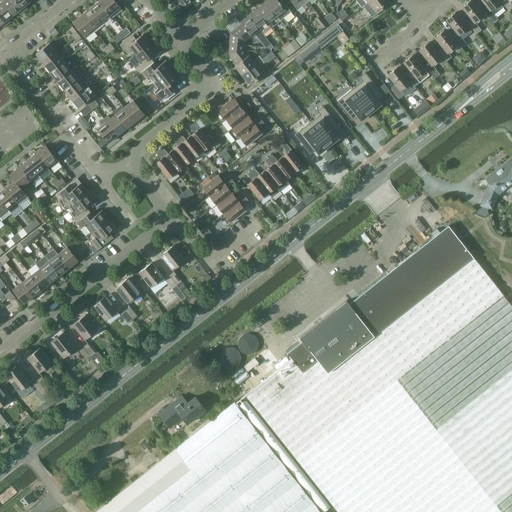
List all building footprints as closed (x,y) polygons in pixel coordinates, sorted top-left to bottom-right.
[(0,0),(1,1),(12,16),(17,12),(19,15),(23,11),(13,0),(0,0)] [(13,0),(23,11),(27,9),(25,6),(30,2),(28,0),(13,0)] [(122,10),(119,6),(114,0),(100,0),(100,1),(113,17),(122,10)] [(291,12),(281,0),(268,0),(265,2),(280,21),(285,27),(289,24),(284,18),(291,12)] [(289,0),(293,4),(297,10),(309,1),(307,0),(289,0)] [(364,11),(370,6),(371,6),(377,14),(389,4),(387,2),(389,0),(371,0),(361,7),(364,11)] [(475,23),(484,16),(471,0),(470,0),(462,7),(471,18),(466,21),(476,34),(481,30),(475,23)] [(503,8),(500,4),(497,0),(482,0),(483,1),(478,4),(477,3),(493,23),(498,19),(494,14),(503,8)] [(511,0),(499,0),(508,11),(511,8),(511,4),(510,2),(511,0)] [(0,1),(0,17),(6,25),(10,22),(8,19),(12,16),(1,1),(0,1)] [(113,17),(100,1),(91,8),(104,24),(113,17)] [(280,21),(265,2),(257,9),(272,28),(280,21)] [(104,24),(91,8),(82,14),(79,11),(79,12),(95,32),(104,24)] [(272,28),(257,9),(248,16),(265,36),(263,34),(272,28)] [(343,9),(336,14),(339,17),(345,12),(343,9)] [(78,18),(72,22),(85,39),(95,32),(79,12),(76,14),(78,18)] [(332,21),(336,18),(331,12),(327,15),(332,21)] [(345,12),(339,17),(342,21),(348,16),(345,12)] [(460,35),(468,28),(456,12),(447,19),(455,30),(450,34),(460,47),(465,42),(460,35)] [(332,21),(327,15),(324,18),(329,24),(332,21)] [(229,43),(245,46),(246,42),(256,33),(261,39),(265,36),(248,16),(240,23),(241,24),(230,33),(229,43)] [(315,20),(322,29),(327,25),(320,16),(315,20)] [(344,23),(349,30),(354,26),(348,19),(344,23)] [(336,26),(315,42),(316,43),(321,48),(336,36),(341,32),(336,26)] [(58,33),(54,27),(48,31),(53,37),(58,33)] [(501,32),(507,40),(511,35),(511,31),(508,27),(501,32)] [(448,53),(457,46),(444,30),(435,37),(443,48),(439,52),(446,61),(452,57),(448,53)] [(302,33),(295,39),(301,46),(308,40),(302,33)] [(149,43),(142,34),(134,41),(130,36),(120,44),(127,54),(132,50),(135,54),(149,43)] [(49,42),(35,53),(43,63),(57,52),(49,42)] [(419,50),(423,54),(424,56),(420,59),(419,58),(418,58),(434,78),(440,74),(433,65),(441,58),(429,42),(419,50)] [(152,64),(154,62),(150,57),(156,52),(155,51),(156,50),(156,48),(154,45),(152,45),(151,45),(149,43),(135,54),(133,56),(136,61),(132,64),(139,73),(141,72),(152,64)] [(228,54),(236,64),(236,65),(234,66),(241,75),(262,59),(259,55),(256,58),(253,60),(245,50),(245,46),(229,43),(228,54)] [(316,43),(300,55),(305,61),(321,48),(316,43)] [(295,51),(295,50),(290,44),(287,47),(292,53),(295,51)] [(472,57),(478,64),(491,53),(485,46),(472,57)] [(292,53),(287,47),(283,50),(288,56),(292,53)] [(263,48),(258,53),(262,58),(268,54),(263,48)] [(43,63),(44,64),(50,72),(64,61),(57,52),(43,63)] [(404,62),(409,69),(410,70),(406,74),(415,86),(429,75),(426,71),(413,55),(404,62)] [(262,59),(241,75),(248,84),(250,82),(252,85),(256,82),(265,75),(259,67),(265,62),(262,59)] [(154,62),(152,64),(141,72),(145,77),(148,81),(150,79),(154,83),(172,69),(165,60),(157,67),(154,62)] [(57,81),(71,70),(76,66),(75,66),(71,69),(64,61),(50,72),(57,81)] [(78,79),(81,77),(83,75),(76,66),(71,70),(57,81),(64,90),(78,79)] [(401,90),(410,83),(397,67),(388,74),(395,83),(390,87),(399,98),(405,94),(401,90)] [(459,74),(463,78),(470,72),(466,68),(459,74)] [(161,100),(175,89),(171,85),(179,78),(172,69),(154,83),(157,88),(153,91),(161,100)] [(362,81),(353,89),(371,112),(381,104),(378,100),(384,96),(365,72),(359,77),(362,81)] [(270,91),(280,83),(273,74),(263,82),(270,91)] [(71,99),(85,88),(88,86),(81,77),(78,79),(64,90),(71,99)] [(448,83),(442,87),(446,92),(452,87),(448,83)] [(382,89),(380,90),(384,96),(390,91),(384,84),(380,87),(382,89)] [(79,108),(93,97),(95,95),(88,86),(85,88),(71,99),(79,108)] [(353,89),(342,97),(348,104),(346,106),(343,108),(353,120),(358,116),(361,120),(371,112),(353,89)] [(434,93),(426,99),(431,105),(439,99),(434,93)] [(240,105),(238,103),(234,98),(218,110),(225,120),(248,102),(245,98),(241,101),(241,104),(240,105)] [(124,107),(135,121),(144,114),(133,100),(124,107)] [(250,106),(248,102),(225,120),(232,128),(249,116),(243,109),(244,108),(247,108),(250,106)] [(431,106),(427,102),(414,111),(418,116),(431,106)] [(320,114),(310,122),(329,145),(339,137),(336,134),(341,129),(341,128),(333,119),(332,117),(323,106),(317,111),(320,114)] [(114,114),(126,128),(135,121),(124,107),(114,114)] [(117,135),(126,128),(114,114),(110,118),(108,115),(103,119),(117,135)] [(249,116),(232,128),(228,132),(235,141),(239,137),(261,120),(258,116),(255,119),(255,122),(254,122),(249,116)] [(90,126),(83,117),(78,120),(85,130),(90,126)] [(104,139),(107,143),(117,135),(103,119),(99,122),(101,124),(96,128),(104,139)] [(264,123),(261,120),(239,137),(246,146),(263,134),(257,126),(258,125),(261,126),(264,123)] [(199,129),(194,122),(191,125),(193,129),(193,130),(195,132),(190,136),(203,152),(206,156),(215,149),(199,129)] [(300,130),(295,134),(301,142),(310,154),(316,150),(319,153),(329,145),(310,122),(300,130)] [(205,126),(201,129),(205,135),(208,133),(210,132),(205,126)] [(194,158),(203,152),(190,136),(184,141),(183,140),(183,137),(180,133),(176,136),(194,158)] [(173,150),(185,165),(194,158),(176,136),(173,139),(176,142),(179,143),(180,144),(173,150)] [(97,144),(100,149),(100,148),(107,143),(104,139),(97,144)] [(217,140),(212,144),(216,148),(221,145),(217,140)] [(282,156),(295,172),(304,165),(286,143),(282,146),(285,150),(288,150),(289,151),(282,156)] [(46,146),(36,153),(50,170),(59,162),(57,160),(46,146)] [(163,147),(159,150),(177,172),(185,165),(173,150),(166,155),(165,154),(165,151),(163,147)] [(177,172),(159,150),(155,153),(158,156),(161,157),(162,158),(155,163),(168,179),(177,172)] [(36,153),(27,160),(41,177),(50,170),(36,153)] [(268,157),(286,179),(290,184),(286,179),(295,172),(282,156),(275,162),(274,161),(275,158),(272,154),(268,157)] [(290,184),(286,179),(268,157),(265,160),(268,164),(270,164),(271,165),(264,170),(277,186),(281,191),(290,184)] [(27,160),(18,167),(32,184),(41,177),(27,160)] [(511,163),(509,160),(486,179),(489,183),(480,205),(491,210),(498,194),(511,182),(511,163)] [(9,175),(14,181),(22,191),(23,191),(32,184),(18,167),(9,175)] [(281,191),(277,186),(264,170),(258,176),(257,175),(257,172),(254,168),(251,171),(256,177),(272,198),(281,191)] [(256,177),(251,171),(247,174),(250,177),(253,178),(254,179),(247,184),(259,201),(268,193),(272,198),(256,177)] [(202,187),(209,196),(231,179),(228,175),(225,178),(225,181),(223,182),(218,175),(202,187)] [(209,177),(200,184),(202,187),(211,180),(209,177)] [(216,205),(232,193),(226,186),(227,185),(231,185),(234,182),(231,179),(209,196),(216,205)] [(5,188),(16,202),(19,206),(29,198),(23,191),(22,191),(14,181),(5,188)] [(68,184),(54,196),(61,205),(65,202),(69,207),(72,205),(88,192),(81,183),(72,189),(68,184)] [(193,184),(190,187),(195,193),(198,191),(193,184)] [(19,206),(16,202),(5,188),(0,192),(0,200),(10,213),(19,206)] [(93,209),(90,205),(95,201),(88,192),(72,205),(75,209),(70,212),(74,217),(72,218),(76,223),(93,209)] [(183,192),(178,196),(183,202),(188,199),(183,192)] [(237,200),(232,193),(216,205),(223,214),(245,196),(242,193),(239,196),(238,199),(237,200)] [(223,214),(230,223),(246,211),(240,203),(241,203),(245,203),(248,200),(245,196),(223,214)] [(0,218),(1,220),(10,213),(0,200),(0,218)] [(305,206),(301,201),(294,207),(297,212),(305,206)] [(93,209),(76,223),(80,228),(84,225),(91,234),(93,231),(107,220),(109,219),(102,210),(97,214),(93,209)] [(90,241),(93,244),(89,247),(94,253),(112,238),(108,234),(114,229),(107,220),(93,231),(97,236),(90,241)] [(511,511),(511,307),(447,226),(348,304),(373,336),(326,373),(301,341),(286,353),(291,360),(245,396),(256,409),(337,511),(511,511)] [(206,227),(200,232),(204,238),(210,233),(206,227)] [(58,253),(69,268),(78,260),(67,246),(58,253)] [(173,270),(185,261),(172,246),(161,255),(173,270)] [(78,251),(74,255),(81,263),(85,260),(78,251)] [(49,261),(60,275),(69,268),(58,253),(49,261)] [(39,268),(51,282),(60,275),(49,261),(39,268)] [(151,288),(163,278),(151,263),(139,272),(151,288)] [(30,275),(42,289),(51,282),(39,268),(30,275)] [(177,285),(181,281),(174,272),(169,276),(176,285),(177,285)] [(21,282),(33,296),(42,289),(30,275),(21,282)] [(169,276),(164,279),(172,289),(176,285),(169,276)] [(127,303),(132,299),(140,293),(127,278),(115,288),(127,303)] [(181,281),(177,285),(186,297),(191,293),(181,281)] [(23,303),(24,303),(33,296),(21,282),(12,289),(23,303)] [(118,311),(105,295),(93,305),(105,320),(118,311)] [(373,336),(348,304),(345,301),(321,320),(320,318),(316,321),(318,323),(299,338),(301,341),(326,373),(373,336)] [(130,306),(125,310),(132,320),(137,316),(130,306)] [(125,310),(121,314),(128,323),(132,320),(125,310)] [(97,330),(85,315),(73,325),(85,340),(97,330)] [(64,358),(76,349),(63,332),(51,342),(64,358)] [(256,342),(256,341),(255,338),(253,335),(250,333),(248,333),(246,332),(243,333),(240,335),(239,338),(238,341),(239,345),(241,347),(243,349),(246,350),(250,349),(251,349),(253,347),(255,345),(256,342)] [(90,356),(95,353),(87,343),(82,347),(90,357),(90,356)] [(82,347),(78,351),(85,360),(90,357),(82,347)] [(237,356),(236,356),(236,352),(234,350),(231,348),(227,347),(224,348),(221,350),(220,353),(219,356),(220,359),(222,362),(224,364),(227,365),(231,364),(232,363),(234,362),(236,360),(237,356)] [(51,363),(39,348),(27,358),(39,373),(51,363)] [(97,351),(95,353),(90,356),(99,367),(105,362),(97,351)] [(246,371),(256,364),(257,363),(253,358),(243,367),(246,371)] [(19,392),(31,383),(18,365),(6,375),(19,392)] [(45,389),(49,386),(42,376),(37,380),(45,389)] [(37,380),(33,384),(42,396),(47,392),(45,389),(37,380)] [(0,406),(9,400),(0,388),(0,406)] [(173,406),(173,405),(172,404),(159,414),(168,426),(183,415),(189,422),(205,410),(195,397),(187,403),(182,397),(177,401),(178,402),(173,406)] [(320,511),(234,402),(94,511),(320,511)]
